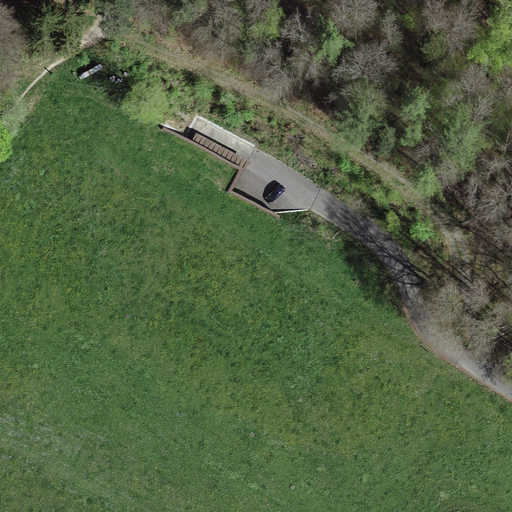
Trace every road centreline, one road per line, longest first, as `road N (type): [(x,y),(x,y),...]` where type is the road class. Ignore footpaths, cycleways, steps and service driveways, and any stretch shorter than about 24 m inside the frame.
road 1 (track): [(494,384),(488,311),(442,220),(342,137),(129,40),(73,0)]
road 2 (unclassified): [(511,395),(444,354),(413,315),(389,257),(361,231),(239,161)]
